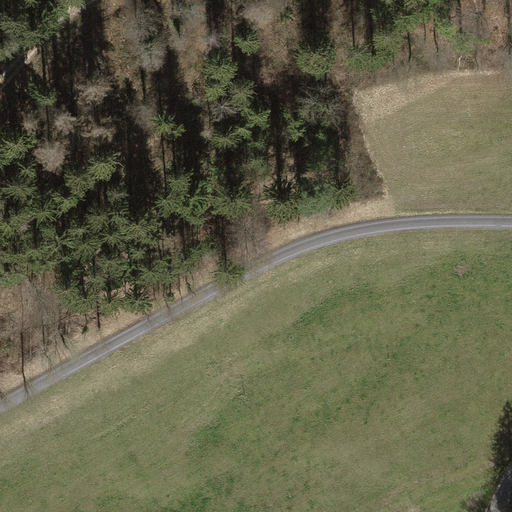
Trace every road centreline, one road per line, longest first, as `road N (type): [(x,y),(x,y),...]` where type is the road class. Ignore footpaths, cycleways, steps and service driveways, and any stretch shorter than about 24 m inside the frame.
road 1 (track): [(0,402),(332,234),(511,220)]
road 2 (track): [(92,0),(0,83)]
